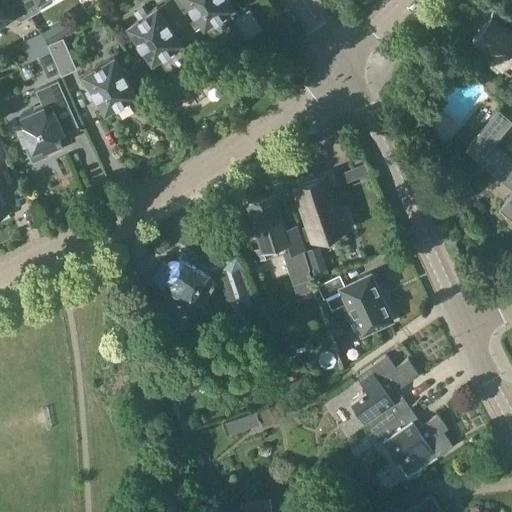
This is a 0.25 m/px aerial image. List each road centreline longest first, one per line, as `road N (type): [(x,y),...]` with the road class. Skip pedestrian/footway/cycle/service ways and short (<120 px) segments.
road 1 (residential): [(0,286),(107,229),(280,117),(340,63)]
road 2 (residential): [(467,334),(340,63)]
